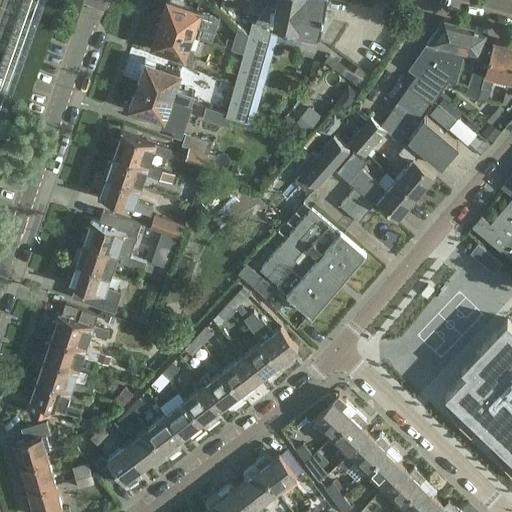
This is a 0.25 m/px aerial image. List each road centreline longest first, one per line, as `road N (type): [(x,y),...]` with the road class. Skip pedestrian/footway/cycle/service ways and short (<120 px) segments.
road 1 (tertiary): [(0,280),(96,0)]
road 2 (residential): [(339,351),(511,143)]
road 3 (residential): [(145,511),(308,387),(339,351)]
road 4 (residential): [(339,351),(510,511)]
